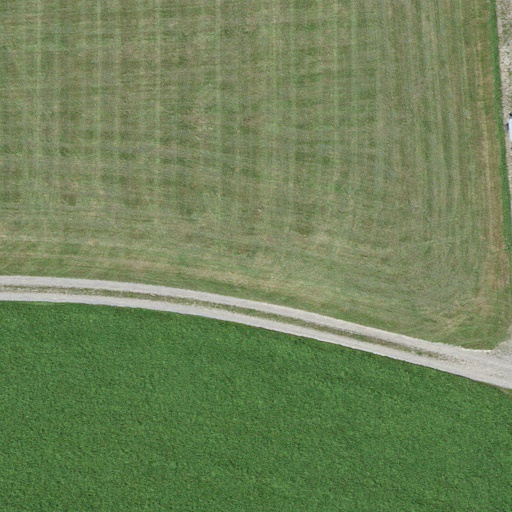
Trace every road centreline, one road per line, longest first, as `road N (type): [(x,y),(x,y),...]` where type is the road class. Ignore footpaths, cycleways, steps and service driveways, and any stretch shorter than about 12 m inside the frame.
road 1 (track): [(511,380),(195,285),(0,280)]
road 2 (track): [(483,0),(511,239)]
